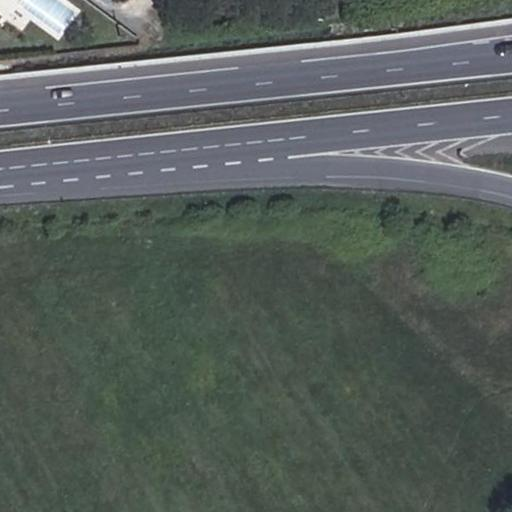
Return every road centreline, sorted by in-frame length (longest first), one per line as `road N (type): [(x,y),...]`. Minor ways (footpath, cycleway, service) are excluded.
road 1 (trunk): [(511,51),(0,105)]
road 2 (trunk): [(0,168),(271,140)]
road 3 (trunk): [(271,140),(320,161),(511,186)]
road 4 (trunk): [(271,140),(511,115)]
